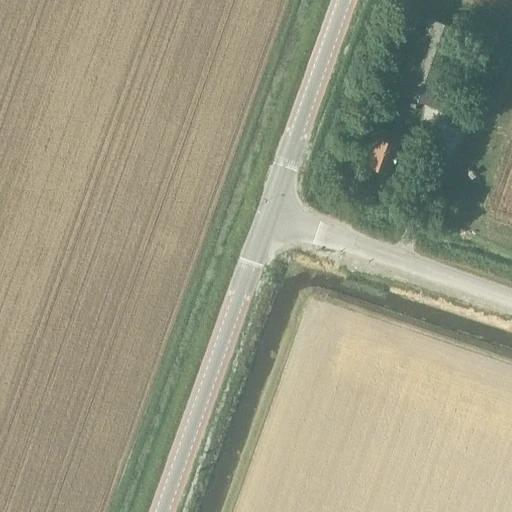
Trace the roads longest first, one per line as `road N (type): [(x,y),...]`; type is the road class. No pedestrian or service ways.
road 1 (tertiary): [(162,511),(267,218)]
road 2 (unclassified): [(511,311),(267,218)]
road 3 (tertiary): [(267,218),(344,0)]
